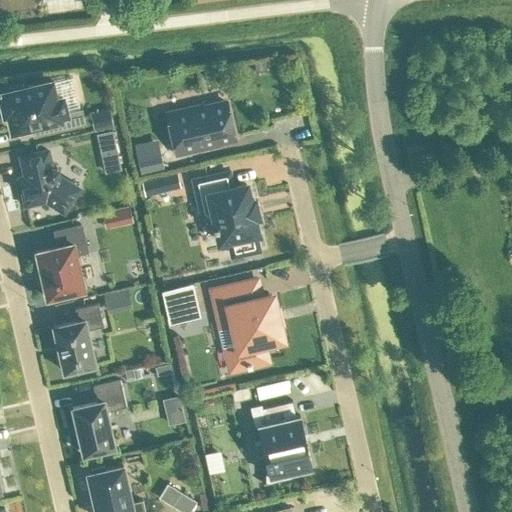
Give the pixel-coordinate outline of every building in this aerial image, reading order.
[(266,69),(265,59),(253,60),(254,70),(266,69)] [(0,94),(0,95),(4,112),(9,111),(13,127),(51,118),(54,130),(85,123),(82,107),(66,111),(62,95),(57,96),(53,80),(24,87),(23,82),(8,85),(9,90),(5,91),(5,93),(0,94)] [(218,139),(235,135),(227,101),(204,107),(203,102),(166,111),(175,153),(219,143),(218,139)] [(112,124),(108,107),(89,112),(93,128),(112,124)] [(121,168),(112,129),(96,132),(104,172),(121,168)] [(24,175),(18,176),(25,203),(45,199),(64,210),(79,187),(57,173),(57,172),(58,171),(58,170),(58,169),(57,167),(56,166),(54,165),(53,164),(52,164),(51,164),(47,148),(20,155),(24,175)] [(137,159),(140,171),(163,166),(161,154),(137,159)] [(215,224),(212,224),(213,229),(216,228),(219,240),(228,238),(232,254),(257,248),(254,232),(257,231),(253,215),(257,214),(253,198),(249,199),(245,183),(231,186),(227,170),(193,178),(202,216),(212,213),(215,224)] [(173,173),(151,178),(154,193),(176,187),(173,173)] [(128,204),(116,207),(120,223),(132,220),(128,204)] [(57,244),(35,249),(40,268),(35,269),(37,279),(42,278),(46,296),(83,288),(75,252),(87,250),(81,223),(53,229),(57,244)] [(251,364),(251,362),(266,359),(262,341),(281,337),(271,294),(260,297),(256,279),(213,289),(222,327),(233,325),(237,342),(226,345),(231,367),(246,363),(247,365),(251,364)] [(192,282),(161,289),(169,322),(200,315),(192,282)] [(131,306),(127,288),(104,293),(108,311),(131,306)] [(74,306),(77,319),(53,324),(57,342),(56,342),(59,352),(63,369),(67,369),(68,373),(84,369),(83,365),(94,362),(87,328),(103,324),(98,301),(74,306)] [(171,371),(169,362),(154,365),(156,374),(171,371)] [(139,367),(132,368),(134,377),(140,376),(139,367)] [(262,393),(293,386),(290,373),(259,380),(262,393)] [(72,405),(83,452),(114,445),(106,409),(126,404),(120,378),(92,384),(96,400),(72,405)] [(231,389),(234,400),(246,397),(243,387),(231,389)] [(165,393),(170,419),(187,416),(183,389),(165,393)] [(264,453),(265,480),(262,481),(263,482),(291,476),(289,470),(311,465),(306,444),(304,444),(301,435),(304,435),(299,413),(295,414),(292,399),(262,405),(261,401),(249,404),(254,425),(258,424),(262,444),(266,443),(268,452),(264,453)] [(211,466),(222,465),(221,447),(210,447),(211,466)] [(87,472),(96,511),(145,511),(142,498),(131,501),(122,464),(104,468),(103,464),(90,467),(91,471),(87,472)] [(188,511),(196,500),(166,482),(158,496),(184,511),(188,511)]
